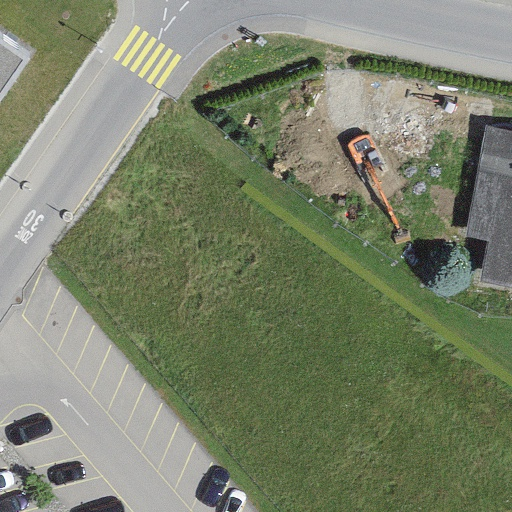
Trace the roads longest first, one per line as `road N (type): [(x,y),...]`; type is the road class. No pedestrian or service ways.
road 1 (residential): [(184,0),(0,267)]
road 2 (residential): [(333,0),(511,41)]
